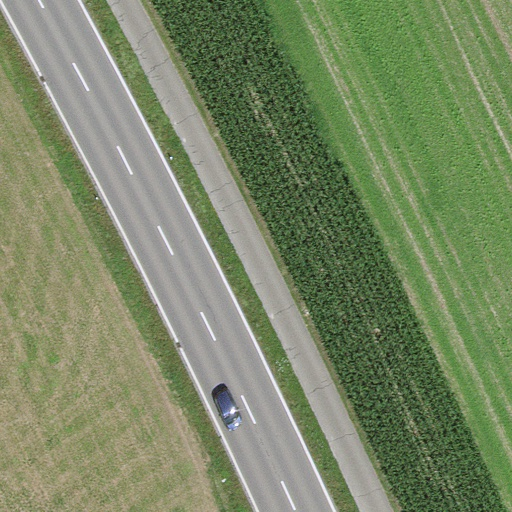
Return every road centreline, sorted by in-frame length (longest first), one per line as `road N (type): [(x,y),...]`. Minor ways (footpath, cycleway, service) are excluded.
road 1 (track): [(113,0),(175,106),(373,511)]
road 2 (primary): [(39,0),(204,315),(295,511)]
